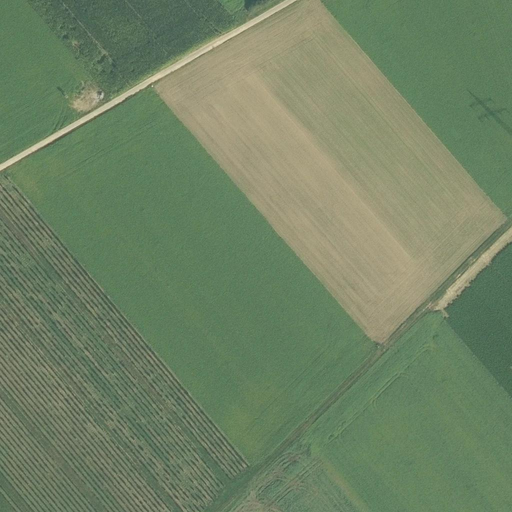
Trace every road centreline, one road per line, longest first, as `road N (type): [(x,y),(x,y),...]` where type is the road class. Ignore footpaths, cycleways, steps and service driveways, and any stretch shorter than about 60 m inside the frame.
road 1 (track): [(511,220),(217,511)]
road 2 (track): [(293,0),(0,167)]
